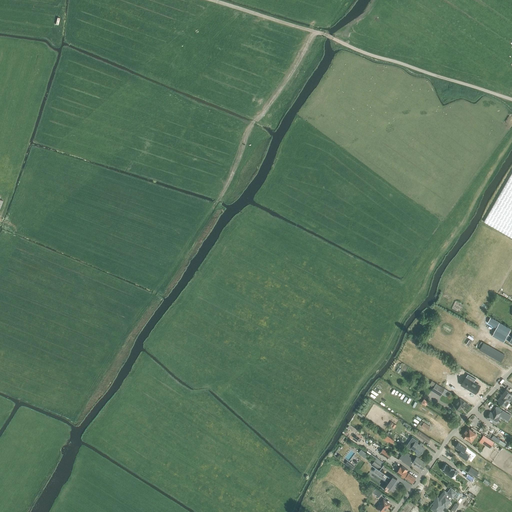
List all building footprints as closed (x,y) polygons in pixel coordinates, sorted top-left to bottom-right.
[(511,173),(484,222),(511,237),(511,173)] [(505,339),(511,342),(511,336),(511,337),(511,336),(508,334),(511,329),(499,322),(490,317),(487,323),(496,328),(492,335),(504,342),(505,339)] [(479,350),(501,362),(505,355),(483,342),(479,350)] [(468,374),(465,378),(469,380),(467,382),(466,383),(465,386),(475,393),(480,386),(474,382),(476,379),(468,374)] [(445,389),(436,384),(437,384),(432,380),(429,385),(434,387),(432,390),(440,395),(442,394),(445,389)] [(497,400),(505,407),(510,401),(511,402),(511,401),(511,393),(511,394),(505,390),(505,389),(501,395),(497,400)] [(462,407),(466,410),(470,405),(460,398),(455,406),(460,409),(462,407)] [(490,412),(487,418),(496,424),(499,418),(498,417),(500,414),(507,419),(510,415),(497,407),(496,408),(492,413),(490,412)] [(358,431),(350,425),(347,428),(355,434),(358,431)] [(467,439),(468,437),(471,440),(476,433),(468,427),(462,435),(467,439)] [(416,435),(428,443),(430,439),(419,431),(416,435)] [(483,436),(480,441),(490,448),(491,446),(493,443),(483,436)] [(504,447),(506,444),(494,436),(491,439),(504,447)] [(413,437),(406,446),(412,450),(412,449),(416,452),(415,454),(419,457),(425,448),(422,446),(423,444),(421,443),(420,444),(417,442),(418,441),(413,437)] [(459,442),(455,447),(460,451),(458,454),(466,460),(470,455),(464,451),(466,448),(465,447),(459,442)] [(406,454),(407,453),(405,451),(400,459),(402,460),(402,461),(409,466),(410,466),(413,462),(422,469),(426,463),(416,456),(414,459),(406,454)] [(393,462),(397,458),(389,452),(386,456),(393,462)] [(376,468),(373,472),(388,482),(384,489),(388,492),(397,479),(393,476),(391,478),(379,470),(384,464),(376,459),(372,464),(371,464),(376,468)] [(355,468),(347,462),(345,464),(353,470),(355,468)] [(455,475),(457,476),(459,473),(457,471),(456,472),(454,471),(454,470),(450,467),(449,467),(447,465),(442,471),(452,478),(455,475)] [(407,472),(408,470),(402,466),(401,467),(400,467),(396,472),(403,478),(402,477),(404,476),(405,477),(412,483),(415,478),(407,472)] [(471,467),(467,472),(475,477),(479,472),(471,467)] [(456,492),(451,488),(447,493),(452,497),(456,492)] [(382,494),(375,489),(372,493),(378,498),(382,494)] [(440,511),(445,506),(446,507),(451,500),(453,497),(452,497),(447,493),(444,491),(439,498),(438,498),(433,503),(435,504),(431,508),(434,511),(433,511),(440,511)] [(384,511),(390,506),(383,500),(376,508),(380,511),(384,511)]
